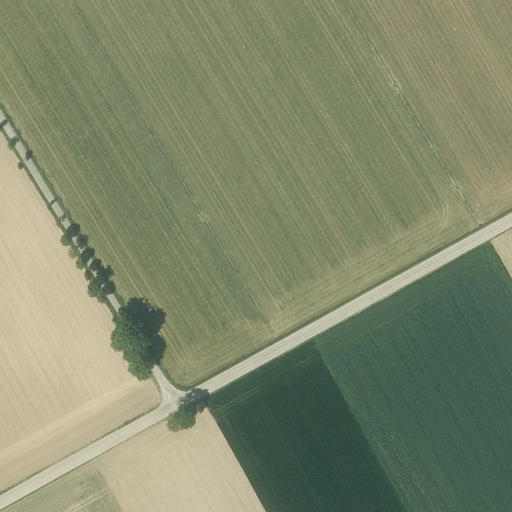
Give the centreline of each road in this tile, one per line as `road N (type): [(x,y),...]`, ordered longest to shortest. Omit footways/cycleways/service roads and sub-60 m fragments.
road 1 (unclassified): [(511,220),(175,404)]
road 2 (unclassified): [(175,404),(0,118)]
road 3 (unclassified): [(175,404),(0,502)]
